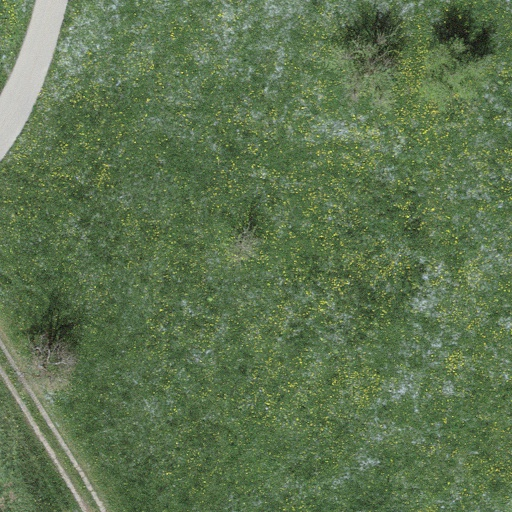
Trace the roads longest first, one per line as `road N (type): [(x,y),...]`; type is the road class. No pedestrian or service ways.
road 1 (track): [(0,359),(93,511)]
road 2 (unclassified): [(0,128),(51,0)]
